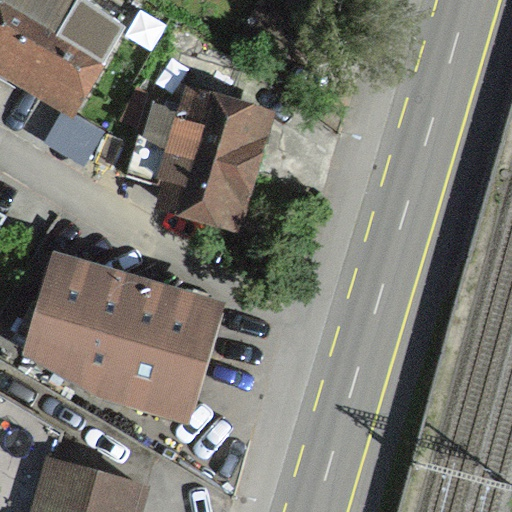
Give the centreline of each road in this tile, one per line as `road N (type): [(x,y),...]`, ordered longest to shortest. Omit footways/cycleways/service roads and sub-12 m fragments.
road 1 (residential): [(363,357),(0,144)]
road 2 (primary): [(363,357),(464,0)]
road 3 (primary): [(315,511),(363,357)]
